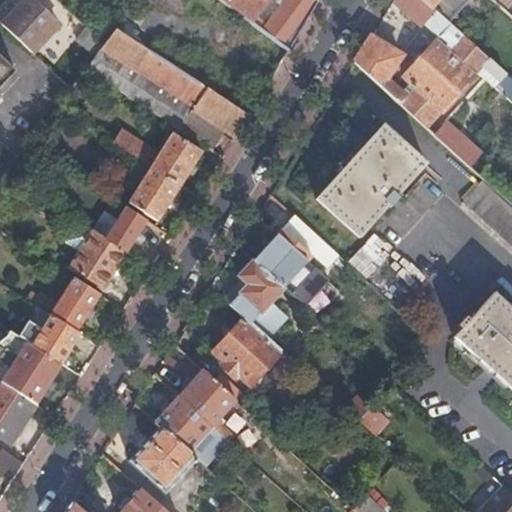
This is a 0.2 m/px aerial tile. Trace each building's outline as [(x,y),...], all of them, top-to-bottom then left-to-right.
[(23,0),(0,25),(0,26),(32,55),(59,26),(29,0),(23,0)] [(220,0),(250,21),(255,15),(265,0),(220,0)] [(284,0),(266,23),(262,29),(289,48),(318,1),(316,0),(284,0)] [(511,80),(433,9),(432,10),(421,0),(393,0),(392,3),(420,28),(423,25),(449,47),(445,51),(435,43),(403,77),(413,86),(404,97),(385,80),(401,57),(369,38),(353,64),(424,128),(476,72),(511,104),(511,80)] [(421,0),(432,10),(433,9),(440,0),(421,0)] [(266,23),(255,15),(250,21),(262,29),(266,23)] [(70,89),(85,70),(104,45),(84,27),(51,72),(70,89)] [(85,70),(100,80),(114,59),(134,72),(146,52),(114,32),(104,45),(85,70)] [(100,80),(209,151),(221,132),(191,112),(194,108),(190,105),(194,99),(198,101),(205,90),(146,52),(134,72),(114,59),(100,80)] [(0,85),(14,72),(0,58),(0,85)] [(221,132),(233,139),(247,116),(205,90),(198,101),(194,99),(190,105),(194,108),(191,112),(221,132)] [(433,136),(469,168),(482,154),(446,121),(433,136)] [(316,200),(358,238),(388,206),(390,207),(389,209),(390,210),(399,200),(398,199),(397,200),(395,198),(424,166),(382,126),(316,200)] [(150,168),(179,187),(200,152),(172,134),(158,155),(121,131),(112,144),(150,168)] [(156,222),(179,187),(150,168),(127,204),(156,222)] [(511,210),(481,182),(461,204),(511,249),(511,210)] [(110,200),(101,215),(114,224),(124,208),(110,200)] [(91,231),(126,254),(146,223),(124,208),(114,224),(101,215),(91,231)] [(321,270),(336,254),(292,215),(250,261),(281,288),(307,259),(321,270)] [(66,269),(102,291),(126,254),(91,231),(77,222),(63,243),(77,252),(66,269)] [(345,266),(367,279),(378,261),(356,248),(345,266)] [(241,318),(248,324),(268,302),(281,288),(250,261),(236,276),(245,285),(227,305),(241,318)] [(37,307),(76,332),(99,296),(73,280),(57,305),(37,293),(31,303),(37,307)] [(305,300),(317,310),(330,295),(319,285),(305,300)] [(453,338),(511,391),(511,313),(492,295),(453,338)] [(282,315),(268,302),(248,324),(263,337),(282,315)] [(60,365),(63,367),(74,351),(71,349),(80,335),(76,332),(37,307),(17,337),(26,344),(27,344),(60,366),(60,365)] [(235,373),(247,385),(278,351),(263,337),(248,324),(241,318),(211,352),(223,363),(219,367),(225,372),(232,378),(235,373)] [(49,383),(60,366),(27,344),(26,344),(17,337),(0,326),(0,336),(22,350),(0,383),(34,406),(45,388),(49,391),(53,386),(49,383)] [(378,375),(385,382),(393,373),(386,367),(378,375)] [(226,443),(231,437),(214,422),(234,401),(215,384),(200,370),(175,397),(209,428),(226,443)] [(215,384),(233,400),(247,385),(235,373),(232,378),(225,372),(215,384)] [(0,441),(8,446),(34,406),(0,383),(0,441)] [(157,428),(186,454),(209,428),(175,397),(152,424),(157,428)] [(355,413),(359,417),(367,409),(362,405),(355,413)] [(359,417),(356,420),(371,434),(384,420),(369,406),(367,409),(359,417)] [(128,461),(163,493),(193,460),(186,454),(157,428),(128,461)] [(209,428),(186,454),(193,460),(203,469),(226,443),(209,428)] [(0,448),(0,469),(12,480),(23,464),(0,448)] [(490,476),(479,466),(474,472),(485,482),(490,476)] [(511,511),(511,495),(502,487),(478,511),(511,511)] [(163,511),(140,490),(128,503),(120,511),(163,511)] [(352,509),(354,511),(382,511),(364,495),(352,509)] [(116,511),(120,511),(128,503),(124,499),(114,510),(116,511)] [(78,511),(69,503),(63,511),(78,511)]
